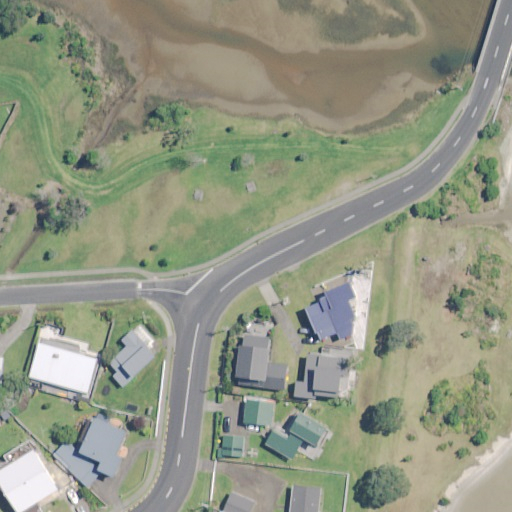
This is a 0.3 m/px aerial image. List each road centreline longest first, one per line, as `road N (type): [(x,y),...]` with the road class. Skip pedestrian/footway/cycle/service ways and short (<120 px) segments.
road 1 (tertiary): [(201,309),(234,279),(414,187),(441,161),(486,92),(511,3)]
road 2 (tertiary): [(154,511),(176,472),(201,309)]
road 3 (residential): [(201,309),(168,290),(0,298)]
